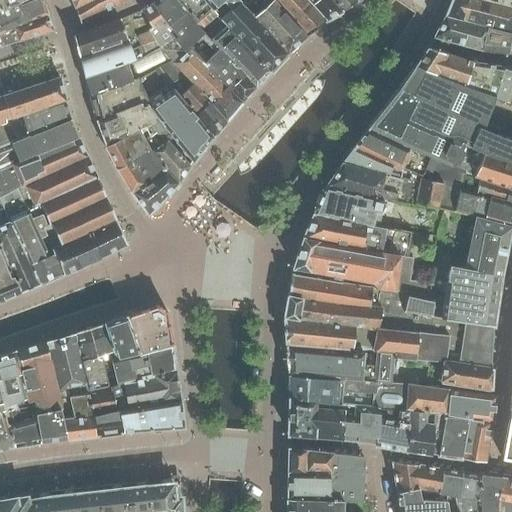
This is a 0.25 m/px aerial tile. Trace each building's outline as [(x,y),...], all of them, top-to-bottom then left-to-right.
[(25,0),(0,11),(0,47),(12,44),(18,42),(13,28),(47,15),(41,0),(25,0)] [(0,0),(0,11),(25,0),(0,0)] [(74,7),(80,24),(81,23),(83,22),(103,12),(128,0),(87,0),(74,7)] [(157,0),(152,4),(178,41),(159,49),(170,61),(172,64),(190,49),(188,46),(202,35),(204,34),(194,24),(174,0),(157,0)] [(174,0),(194,24),(210,9),(202,0),(174,0)] [(218,22),(220,20),(239,4),(239,2),(237,0),(202,0),(210,9),(216,15),(214,17),(218,22)] [(256,0),(259,3),(248,13),(286,52),(294,44),(295,44),(302,38),(304,36),(270,0),(256,0)] [(323,20),(325,20),(305,0),(270,0),(304,36),(312,29),(321,22),(323,21),(323,20)] [(305,0),(325,20),(340,11),(329,0),(305,0)] [(329,0),(340,11),(355,0),(354,0),(329,0)] [(486,27),(510,34),(511,33),(511,8),(482,0),(451,0),(445,17),(486,27)] [(511,0),(482,0),(511,8),(511,0)] [(178,41),(152,4),(140,10),(140,11),(151,28),(147,30),(149,32),(159,49),(178,41)] [(239,4),(220,20),(224,26),(269,72),(284,54),(284,53),(239,4)] [(214,17),(216,15),(210,9),(194,24),(204,34),(218,48),(255,86),(256,86),(269,72),(224,26),(213,36),(204,25),(214,17)] [(50,31),(52,28),(47,15),(13,28),(18,42),(50,31)] [(445,17),(434,38),(481,50),(486,27),(445,17)] [(79,57),(88,55),(128,41),(119,19),(96,29),(73,37),(79,57)] [(507,53),(510,34),(486,27),(481,50),(507,53)] [(142,47),(140,48),(143,57),(159,49),(149,32),(137,36),(142,47)] [(128,41),(88,55),(79,57),(84,78),(93,75),(143,57),(140,48),(130,52),(128,41)] [(217,50),(204,63),(203,64),(241,103),(255,87),(255,86),(218,48),(217,50)] [(93,75),(84,78),(89,96),(99,93),(132,81),(153,70),(170,61),(159,49),(143,57),(93,75)] [(203,64),(204,63),(190,49),(172,64),(226,120),(241,103),(203,64)] [(442,78),(450,56),(428,49),(429,49),(427,49),(414,68),(442,78)] [(298,52),(197,167),(214,182),(306,79),(315,68),(298,52)] [(464,87),(472,63),(450,56),(442,78),(464,87)] [(172,64),(170,61),(153,70),(162,83),(165,87),(168,85),(171,89),(212,137),(226,121),(226,120),(172,64)] [(472,63),(464,87),(494,98),(502,75),(504,68),(472,63)] [(511,67),(504,65),(504,68),(502,75),(494,98),(510,104),(511,104),(511,67)] [(414,68),(368,129),(450,167),(451,166),(453,164),(455,163),(457,161),(459,159),(460,156),(461,154),(461,151),(461,149),(460,148),(462,144),(478,151),(486,130),(482,129),(485,122),(507,131),(511,114),(511,104),(510,104),(494,98),(464,87),(442,78),(414,68)] [(99,93),(89,96),(96,120),(105,117),(143,101),(144,102),(154,94),(151,90),(162,83),(153,70),(132,81),(99,93)] [(0,124),(3,124),(5,123),(4,119),(63,99),(64,99),(59,77),(0,95),(0,124)] [(19,77),(9,80),(13,90),(22,87),(19,77)] [(154,94),(144,102),(192,163),(212,137),(171,89),(168,85),(165,87),(162,83),(151,90),(154,94)] [(5,123),(3,124),(10,141),(60,122),(70,118),(63,99),(4,119),(5,123)] [(135,126),(155,118),(144,102),(143,101),(105,117),(96,120),(102,137),(105,145),(137,129),(135,126)] [(60,122),(10,141),(0,145),(0,170),(11,166),(69,142),(78,138),(70,118),(60,122)] [(0,145),(10,141),(3,124),(0,124),(0,145)] [(151,150),(166,140),(171,137),(162,126),(143,140),(137,129),(105,145),(105,146),(117,169),(151,150)] [(353,149),(399,170),(409,175),(430,181),(443,184),(463,192),(469,174),(450,167),(368,129),(353,149)] [(511,163),(511,139),(493,133),(486,130),(478,151),(483,153),(511,163)] [(78,138),(69,142),(11,166),(0,170),(0,197),(17,190),(20,189),(23,187),(88,158),(78,138)] [(151,150),(165,168),(177,182),(181,177),(189,166),(166,140),(151,150)] [(409,175),(399,170),(353,149),(341,164),(396,179),(401,181),(407,183),(409,175)] [(147,180),(165,168),(151,150),(117,169),(118,171),(129,188),(130,190),(139,185),(147,180)] [(511,189),(511,163),(483,153),(473,176),(478,178),(511,189)] [(20,189),(17,190),(26,209),(96,176),(88,158),(23,187),(20,189)] [(396,183),(396,179),(341,164),(325,186),(394,203),(395,201),(399,185),(396,183)] [(148,214),(163,199),(178,183),(178,182),(177,182),(165,168),(147,180),(139,185),(130,190),(135,196),(148,214)] [(453,213),(454,211),(457,198),(440,194),(443,184),(430,181),(409,175),(407,183),(401,181),(396,179),(396,183),(399,185),(395,201),(438,209),(443,210),(453,213)] [(81,209),(105,198),(96,177),(93,179),(39,205),(48,225),(81,209)] [(474,193),(489,197),(511,202),(511,189),(478,178),(474,193)] [(315,209),(314,212),(372,224),(374,213),(380,215),(381,213),(391,216),(393,209),(394,203),(325,186),(325,187),(315,209)] [(17,190),(0,197),(0,202),(6,216),(8,220),(39,284),(63,274),(51,248),(46,250),(41,238),(46,235),(43,228),(46,226),(41,214),(31,218),(29,213),(28,213),(26,209),(17,190)] [(501,224),(510,226),(511,220),(511,202),(489,197),(488,200),(458,192),(457,198),(454,211),(474,216),(501,224)] [(85,209),(50,226),(58,244),(68,240),(86,232),(105,223),(115,219),(110,209),(105,198),(85,209)] [(39,285),(39,284),(8,220),(6,216),(0,202),(0,244),(20,292),(39,285)] [(454,211),(453,213),(443,210),(436,234),(430,262),(490,274),(500,276),(510,227),(500,225),(473,218),(474,216),(454,211)] [(392,230),(371,226),(313,214),(302,239),(380,253),(380,252),(383,238),(390,240),(392,230)] [(58,244),(51,248),(63,274),(79,266),(80,266),(98,258),(127,244),(115,219),(105,223),(86,232),(68,240),(58,244)] [(380,253),(302,239),(300,245),(292,268),(370,282),(376,290),(388,292),(394,255),(380,252),(380,253)] [(0,247),(0,300),(19,293),(0,247)] [(493,327),(495,308),(500,276),(490,274),(430,262),(394,255),(388,292),(399,293),(431,297),(431,296),(442,297),(444,281),(449,282),(443,320),(493,327)] [(376,307),(381,307),(438,319),(441,302),(433,302),(399,295),(379,292),(371,287),(291,273),(287,295),(376,307)] [(381,307),(376,307),(287,295),(284,314),(284,316),(354,325),(377,328),(399,331),(439,335),(441,319),(438,319),(381,307)] [(138,352),(161,346),(171,345),(166,311),(157,306),(127,317),(130,326),(138,352)] [(127,317),(104,324),(107,334),(113,352),(115,358),(111,359),(118,384),(123,383),(144,377),(136,353),(138,352),(130,326),(127,317)] [(286,343),(351,348),(354,327),(284,317),(286,343)] [(443,320),(441,319),(439,335),(448,335),(445,361),(490,368),(493,327),(443,320)] [(81,361),(86,383),(88,394),(110,387),(110,386),(104,361),(111,359),(115,358),(113,352),(107,334),(104,324),(75,333),(82,361),(81,361)] [(354,327),(351,348),(375,350),(394,352),(416,354),(416,356),(441,360),(445,361),(448,335),(439,335),(399,331),(377,328),(354,325),(354,327)] [(88,394),(86,383),(81,361),(75,334),(46,342),(58,390),(77,386),(79,395),(88,394)] [(18,351),(14,352),(15,352),(27,401),(32,399),(34,408),(59,402),(45,342),(43,343),(18,351)] [(138,352),(136,353),(144,377),(175,369),(171,345),(161,346),(138,352)] [(289,374),(362,380),(363,365),(364,353),(286,346),(287,368),(288,368),(289,374)] [(372,381),(372,382),(376,382),(391,383),(394,352),(375,350),(374,366),(372,381)] [(0,356),(0,393),(8,424),(21,421),(17,409),(28,408),(27,401),(15,352),(14,352),(0,356)] [(440,383),(489,390),(490,368),(445,361),(441,360),(438,382),(439,382),(439,383),(440,383)] [(374,366),(363,365),(362,380),(372,381),(374,366)] [(511,365),(511,390),(511,391),(510,393),(510,403),(509,414),(508,417),(508,418),(501,457),(511,459),(511,365)] [(117,413),(180,401),(180,400),(175,369),(123,383),(110,386),(110,387),(117,413)] [(399,384),(391,383),(376,382),(372,382),(289,375),(289,399),(379,406),(379,409),(397,411),(408,412),(408,410),(404,410),(404,409),(406,384),(399,384)] [(406,384),(404,409),(408,410),(434,414),(434,413),(446,415),(450,390),(406,384)] [(123,432),(117,413),(110,387),(88,394),(96,436),(123,432)] [(492,421),(495,395),(485,395),(450,390),(446,415),(492,421)] [(67,440),(96,436),(88,394),(79,395),(68,397),(72,417),(62,418),(67,440)] [(378,418),(379,409),(379,406),(289,399),(288,435),(290,435),(342,439),(375,442),(376,435),(378,418)] [(117,413),(123,432),(123,433),(149,430),(149,431),(181,428),(181,427),(183,427),(180,401),(117,413)] [(41,443),(67,440),(62,418),(59,402),(34,408),(36,416),(41,443)] [(379,409),(378,418),(396,421),(397,411),(379,409)] [(408,410),(408,412),(406,451),(431,455),(431,454),(434,415),(434,414),(408,410)] [(3,411),(0,411),(0,450),(13,447),(3,411)] [(396,421),(378,418),(376,435),(375,442),(374,445),(406,451),(408,412),(397,411),(396,421)] [(434,415),(431,454),(438,456),(461,459),(467,419),(445,416),(434,415)] [(21,421),(8,424),(14,447),(41,443),(36,416),(21,421)] [(492,422),(467,419),(461,459),(480,462),(485,458),(492,422)] [(288,472),(310,472),(310,451),(288,449),(288,472)] [(310,472),(329,472),(331,472),(331,463),(332,453),(310,451),(310,472)] [(331,472),(353,473),(363,473),(363,457),(351,456),(332,453),(331,463),(331,472)] [(418,490),(418,465),(393,462),(392,463),(396,493),(406,492),(418,490)] [(418,465),(418,490),(418,491),(438,494),(442,469),(418,465)] [(446,495),(453,497),(457,497),(462,473),(442,469),(438,494),(446,495)] [(287,499),(329,500),(329,472),(310,472),(288,472),(287,499)] [(353,473),(331,472),(329,472),(329,500),(332,500),(342,500),(362,501),(363,473),(353,473)] [(475,500),(476,500),(481,476),(462,473),(457,497),(475,500)] [(481,476),(476,500),(479,501),(479,511),(495,511),(496,504),(500,478),(481,476)] [(172,479),(172,478),(146,481),(149,511),(180,511),(179,483),(178,483),(178,478),(172,479)] [(511,511),(511,479),(500,478),(496,504),(495,511),(511,511)] [(149,511),(146,481),(122,484),(124,511),(149,511)] [(124,511),(122,484),(98,486),(100,511),(124,511)] [(100,511),(98,486),(73,489),(75,511),(100,511)] [(49,492),(51,511),(75,511),(73,489),(49,492)] [(474,511),(475,500),(457,497),(453,497),(446,495),(445,501),(420,499),(418,491),(418,490),(406,492),(396,493),(399,511),(474,511)] [(51,511),(49,492),(48,492),(26,496),(27,511),(51,511)] [(0,511),(27,511),(26,496),(0,500),(0,511)] [(342,511),(342,500),(332,500),(329,500),(287,499),(287,501),(286,501),(286,503),(287,503),(287,509),(286,509),(286,511),(342,511)]
